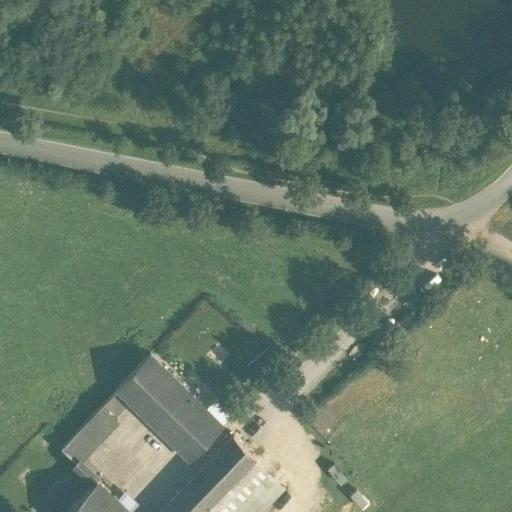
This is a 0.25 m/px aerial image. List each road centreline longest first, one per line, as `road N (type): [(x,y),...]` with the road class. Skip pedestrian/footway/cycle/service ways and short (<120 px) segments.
road 1 (unclassified): [(0,142),(411,219),(473,211),(511,176)]
road 2 (track): [(0,101),(145,125),(208,160),(250,170),(389,197),(435,192),(473,211)]
road 3 (unknown): [(0,86),(146,108),(205,137),(315,165),(403,174)]
road 4 (unknown): [(511,232),(485,203),(403,174)]
